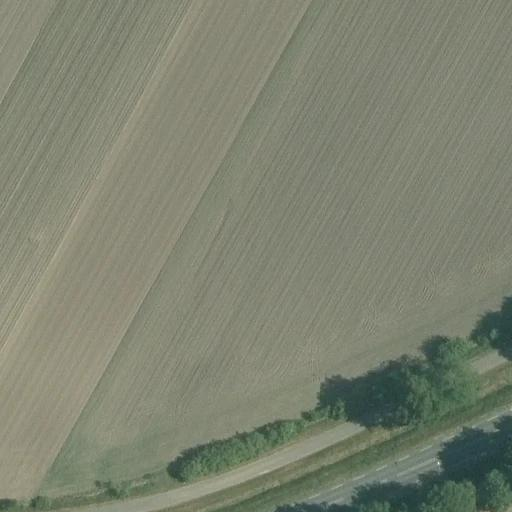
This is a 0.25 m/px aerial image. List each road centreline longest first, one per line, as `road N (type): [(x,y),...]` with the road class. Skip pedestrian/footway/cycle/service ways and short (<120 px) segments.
road 1 (unclassified): [(511,351),(259,467),(113,511)]
road 2 (secondary): [(477,441),(312,511)]
